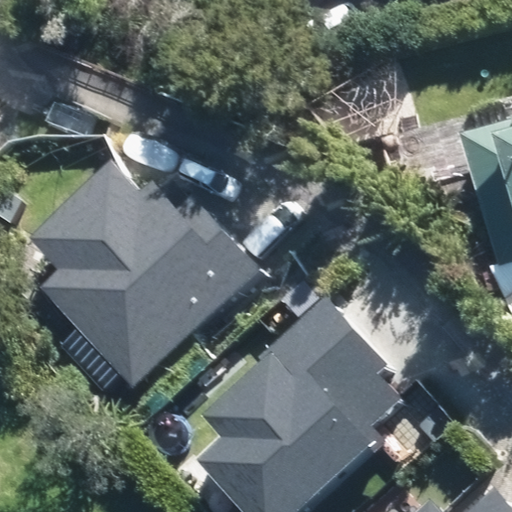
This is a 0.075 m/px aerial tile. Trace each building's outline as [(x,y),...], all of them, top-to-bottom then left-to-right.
[(284,0),(298,14),(312,0),(284,0)] [(511,140),(510,134),(462,148),(497,269),(511,264),(511,140)] [(138,161),(52,235),(81,268),(64,282),(146,376),(273,265),(190,170),(165,192),(138,161)] [(429,386),(353,301),(223,414),(243,437),(218,459),(264,511),(312,511),(401,435),(389,421),(429,386)] [(0,457),(0,511),(25,511),(40,498),(0,457)] [(511,511),(511,487),(483,511),(465,511),(453,498),(437,511),(511,511)]
